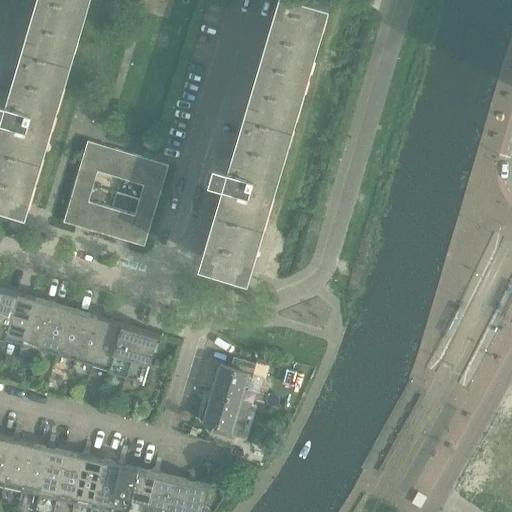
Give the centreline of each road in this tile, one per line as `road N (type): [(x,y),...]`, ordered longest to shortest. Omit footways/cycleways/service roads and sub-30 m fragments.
road 1 (residential): [(158,293),(239,19)]
road 2 (residential): [(221,450),(0,401)]
road 3 (residential): [(0,246),(158,293)]
road 4 (residential): [(158,293),(203,306),(172,409)]
road 5 (residential): [(439,493),(511,366)]
